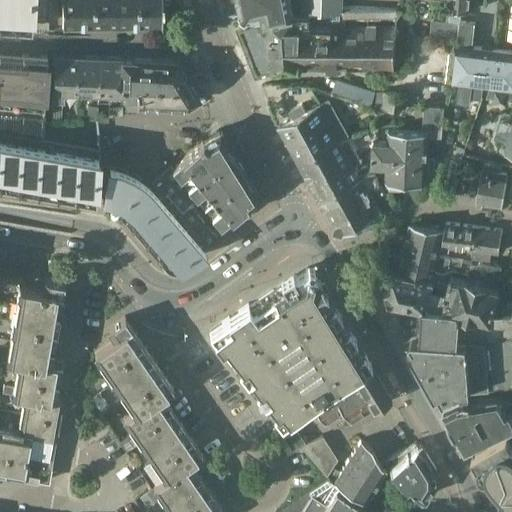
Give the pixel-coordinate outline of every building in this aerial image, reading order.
[(0,0),(0,140),(40,148),(42,125),(42,122),(47,49),(48,35),(48,30),(50,0),(0,0)] [(61,0),(62,28),(90,27),(90,0),(61,0)] [(90,0),(90,27),(118,27),(118,6),(117,0),(90,0)] [(239,0),(241,6),(241,7),(241,9),(256,16),(257,22),(274,18),(295,13),(292,0),(239,0)] [(327,11),(342,11),(342,6),(342,0),(303,0),(303,12),(311,11),(327,11)] [(435,0),(449,2),(448,9),(458,10),(470,11),(470,0),(435,0)] [(162,26),(162,5),(118,6),(118,27),(162,26)] [(347,23),(347,26),(356,26),(356,19),(395,20),(403,9),(379,8),(342,6),(342,11),(327,11),(327,21),(330,21),(330,23),(347,23)] [(458,15),(458,10),(448,9),(447,14),(446,22),(433,20),(432,34),(458,37),(461,21),(461,15),(458,15)] [(332,67),(332,26),(318,25),(315,24),(313,24),(311,25),(311,11),(303,12),(295,13),(274,18),(275,68),(301,67),(332,67)] [(271,68),(275,68),(274,18),(257,22),(240,28),(258,74),(271,68)] [(458,37),(458,45),(473,46),(475,23),(461,21),(458,37)] [(356,26),(347,26),(332,26),(332,67),(357,67),(358,26),(356,26)] [(357,67),(395,68),(395,26),(358,26),(357,67)] [(451,38),(443,37),(438,43),(442,51),(450,52),(454,45),(451,38)] [(511,50),(495,49),(473,46),(458,45),(456,44),(454,51),(452,51),(450,64),(451,64),(449,79),(459,80),(483,83),(491,84),(511,86),(511,50)] [(63,93),(76,94),(80,94),(81,82),(77,82),(78,55),(54,54),(52,97),(63,98),(63,93)] [(76,94),(98,95),(98,99),(100,56),(78,55),(77,82),(81,82),(80,94),(76,94)] [(108,99),(108,95),(122,96),(123,81),(122,81),(123,56),(122,56),(122,57),(100,56),(98,99),(108,99)] [(140,82),(143,82),(182,82),(187,78),(175,60),(134,58),(134,57),(123,56),(122,81),(123,81),(126,82),(128,82),(127,75),(140,76),(140,82)] [(128,82),(126,82),(126,109),(139,110),(139,103),(138,103),(138,91),(143,91),(143,82),(140,82),(140,76),(127,75),(128,82)] [(182,82),(143,82),(143,91),(138,91),(138,103),(139,103),(188,104),(189,103),(189,102),(198,96),(187,78),(182,82)] [(336,80),(332,90),(373,105),(391,107),(400,108),(401,103),(405,104),(407,94),(387,91),(385,91),(375,92),(336,80)] [(482,98),(483,83),(459,80),(456,102),(470,104),(471,97),(482,98)] [(511,100),(511,89),(491,87),(487,97),(496,98),(499,90),(506,91),(507,100),(511,100)] [(298,162),(340,139),(347,135),(350,134),(329,97),(305,110),(302,104),(290,110),(293,117),(278,125),(288,144),(298,162)] [(61,104),(52,104),(52,116),(61,116),(61,104)] [(122,114),(122,105),(108,107),(109,115),(122,114)] [(388,129),(388,142),(388,149),(428,150),(428,136),(442,136),(444,106),(424,105),(422,130),(388,129)] [(511,124),(500,121),(495,138),(508,142),(505,152),(511,154),(511,124)] [(233,151),(228,144),(219,129),(202,139),(175,165),(173,168),(170,166),(151,183),(156,188),(155,189),(169,205),(233,151)] [(298,162),(308,180),(329,168),(332,172),(338,169),(339,170),(342,168),(344,171),(354,165),(362,161),(347,135),(340,139),(298,162)] [(0,178),(0,185),(19,189),(22,142),(3,139),(0,178)] [(388,149),(388,142),(372,141),(373,164),(387,164),(386,180),(388,180),(388,185),(390,187),(400,188),(403,186),(403,181),(427,182),(428,172),(433,172),(434,169),(435,157),(428,157),(428,150),(388,149)] [(19,189),(32,191),(38,192),(41,145),(22,142),(19,189)] [(60,149),(41,145),(38,192),(57,195),(60,149)] [(452,163),(454,163),(460,165),(465,149),(457,147),(452,163)] [(57,195),(70,198),(76,199),(79,152),(60,149),(57,195)] [(169,205),(208,249),(212,245),(211,244),(218,238),(192,207),(200,201),(203,204),(244,168),(233,151),(169,205)] [(99,155),(79,152),(76,199),(96,202),(99,155)] [(477,201),(478,201),(502,205),(508,173),(496,170),(498,162),(485,160),(485,161),(483,168),(477,201)] [(357,171),(354,165),(344,171),(342,168),(339,170),(338,169),(332,172),(329,168),(308,180),(318,197),(374,167),(369,169),(366,165),(357,171)] [(373,198),(386,191),(374,167),(318,197),(335,229),(342,232),(361,222),(363,227),(366,228),(373,223),(373,221),(371,216),(380,211),(373,198)] [(222,224),(259,193),(244,168),(203,204),(219,224),(222,224)] [(118,209),(121,205),(136,182),(132,180),(128,178),(125,176),(120,174),(114,173),(107,171),(102,203),(106,204),(111,205),(115,208),(118,209)] [(130,221),(134,218),(155,200),(149,193),(145,189),(140,185),(136,182),(121,205),(118,209),(121,211),(123,213),(126,216),(130,221)] [(144,237),(148,234),(169,216),(155,200),(134,218),(130,221),(144,237)] [(158,253),(161,250),(182,231),(169,216),(148,234),(144,237),(158,253)] [(476,226),(446,222),(445,227),(443,244),(456,246),(473,249),(476,226)] [(454,254),(456,246),(443,244),(445,227),(410,223),(405,246),(439,254),(440,249),(444,250),(444,252),(454,254)] [(476,226),(473,249),(472,257),(490,259),(492,251),(499,252),(503,229),(476,226)] [(177,264),(179,263),(201,253),(182,231),(161,250),(158,253),(165,261),(167,262),(168,263),(171,264),(174,264),(175,264),(177,264)] [(399,270),(433,278),(435,271),(436,266),(448,269),(449,262),(461,265),(462,260),(439,254),(405,246),(399,270)] [(461,272),(495,280),(500,281),(501,265),(480,261),(476,266),(471,265),(472,262),(464,260),(461,272)] [(354,373),(370,362),(313,270),(304,268),(271,289),(249,305),(247,302),(208,331),(279,422),(329,389),(336,385),(354,373)] [(422,306),(444,307),(445,304),(447,293),(450,282),(433,278),(399,270),(399,272),(392,270),(387,291),(393,300),(422,306)] [(445,304),(444,307),(461,308),(461,311),(492,318),(495,304),(496,304),(496,303),(500,288),(493,286),(495,280),(461,272),(453,270),(450,282),(447,293),(445,304)] [(62,293),(63,291),(64,281),(45,277),(43,287),(19,283),(9,340),(7,353),(8,353),(8,354),(49,361),(50,361),(53,347),(53,344),(62,293)] [(511,301),(508,302),(509,317),(505,326),(486,342),(421,337),(421,338),(412,338),(410,339),(413,345),(409,348),(439,401),(464,391),(511,387),(511,301)] [(444,307),(422,306),(422,307),(423,307),(421,337),(486,342),(505,326),(509,317),(492,318),(461,311),(461,308),(444,307)] [(173,385),(131,324),(125,316),(109,327),(114,335),(95,349),(135,408),(124,416),(165,477),(154,485),(172,511),(213,511),(222,506),(212,491),(210,489),(195,466),(200,462),(209,475),(215,471),(161,393),(173,385)] [(25,396),(18,430),(22,470),(21,476),(40,479),(41,473),(50,466),(65,379),(59,378),(62,364),(50,362),(50,361),(49,361),(8,354),(8,353),(7,353),(7,356),(19,358),(14,385),(13,394),(25,396)] [(350,421),(391,396),(370,362),(354,373),(336,385),(329,389),(331,393),(313,404),(324,422),(343,410),(350,421)] [(4,384),(3,392),(13,394),(14,385),(4,384)] [(466,399),(443,408),(456,429),(467,447),(503,430),(511,426),(511,397),(499,396),(466,399)] [(297,425),(280,435),(283,440),(291,452),(295,450),(299,447),(300,446),(301,446),(305,444),(308,442),(297,425)] [(0,472),(21,476),(22,470),(18,430),(0,427),(0,472)] [(301,446),(329,477),(330,479),(331,479),(327,474),(337,458),(323,435),(308,442),(305,444),(301,446)] [(511,444),(507,436),(472,456),(484,475),(493,487),(500,494),(500,497),(501,498),(501,500),(503,502),(505,503),(507,504),(509,505),(511,505),(511,506),(511,444)] [(334,481),(340,485),(365,501),(387,467),(380,463),(371,446),(361,439),(334,481)] [(419,441),(417,442),(392,456),(396,461),(389,466),(405,484),(408,482),(420,495),(424,496),(425,493),(426,493),(435,478),(435,466),(419,441)] [(330,479),(329,477),(286,507),(293,511),(363,511),(365,510),(366,511),(367,509),(343,494),(344,493),(342,492),(342,493),(337,490),(340,485),(334,481),(331,479),(330,479)]
